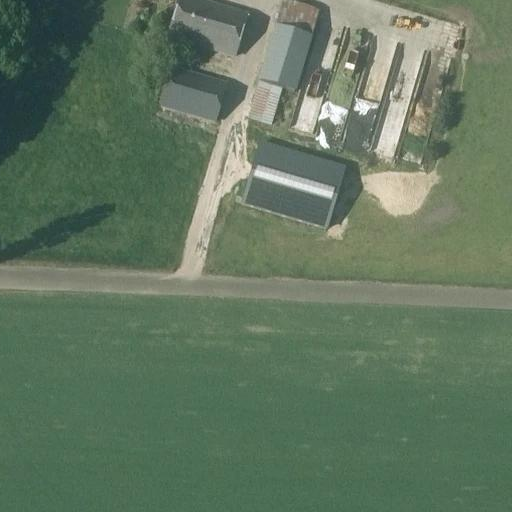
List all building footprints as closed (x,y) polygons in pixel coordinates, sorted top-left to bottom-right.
[(178,0),(167,39),(234,59),(246,16),(189,0),(178,0)] [(185,74),(174,112),(214,124),(225,85),(185,74)] [(281,90),(258,83),(246,120),(270,128),(281,90)] [(386,172),(409,88),(393,84),(369,167),(386,172)] [(422,94),(411,121),(427,126),(437,100),(422,94)] [(322,115),(297,112),(292,150),(318,153),(322,115)] [(343,169),(260,144),(241,206),(325,231),(343,169)] [(413,176),(418,157),(395,152),(391,172),(413,176)] [(148,169),(141,187),(153,191),(160,173),(148,169)] [(459,284),(465,267),(454,264),(448,280),(459,284)]
